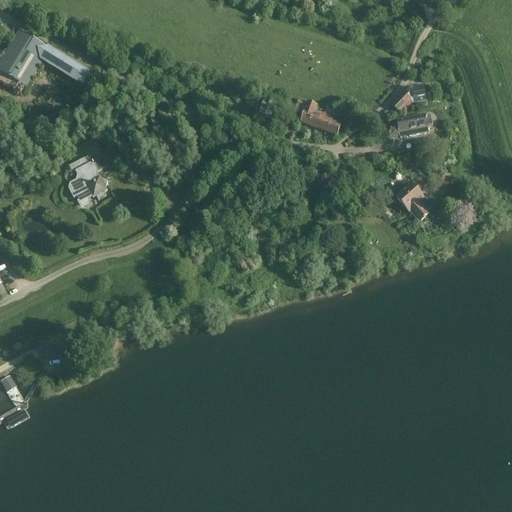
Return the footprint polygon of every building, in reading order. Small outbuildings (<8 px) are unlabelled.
[(90,74),(20,32),(0,65),(0,74),(26,90),(43,62),(83,86),(90,74)] [(404,94),(392,107),(399,114),(404,110),(407,113),(413,105),(414,104),(422,102),(421,99),(425,98),(423,86),(411,89),(412,94),(408,95),(406,97),(404,94)] [(261,106),(259,113),(265,115),(265,114),(267,108),(274,110),(286,114),(287,110),(294,112),(296,105),(290,103),(265,94),(261,106)] [(318,131),(323,115),(316,113),(318,109),(307,105),(308,103),(299,100),(297,106),(306,109),(300,124),(318,131)] [(323,115),(318,131),(337,137),(343,120),(344,120),(346,115),(326,108),(324,115),(323,115)] [(428,133),(427,127),(432,126),(430,116),(398,123),(401,139),(428,133)] [(430,139),(413,142),(414,151),(431,148),(430,139)] [(42,160),(45,155),(34,149),(31,153),(42,160)] [(70,185),(68,190),(74,200),(77,198),(82,207),(88,204),(90,197),(91,196),(93,200),(96,198),(98,201),(106,197),(104,194),(108,192),(106,189),(108,183),(102,181),(99,183),(95,177),(97,176),(98,173),(109,168),(100,152),(88,158),(69,168),(72,172),(76,174),(78,177),(76,181),(70,185)] [(449,175),(440,181),(445,188),(454,181),(449,175)] [(428,216),(426,213),(437,204),(429,195),(423,200),(411,187),(397,199),(410,216),(411,215),(418,224),(428,216)]
